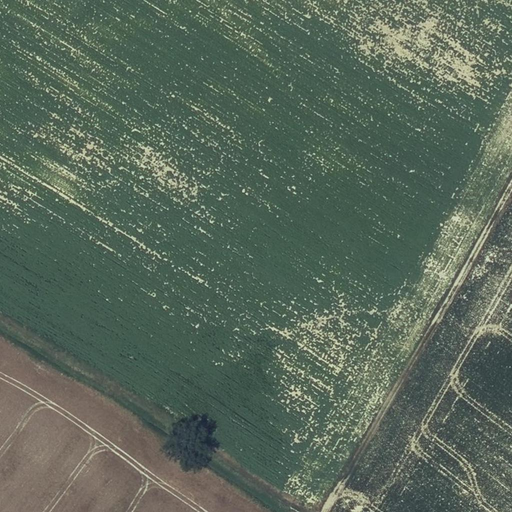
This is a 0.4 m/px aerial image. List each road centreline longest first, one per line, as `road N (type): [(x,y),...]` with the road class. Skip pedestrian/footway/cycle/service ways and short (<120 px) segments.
road 1 (track): [(323,511),(511,185)]
road 2 (track): [(0,323),(297,511)]
